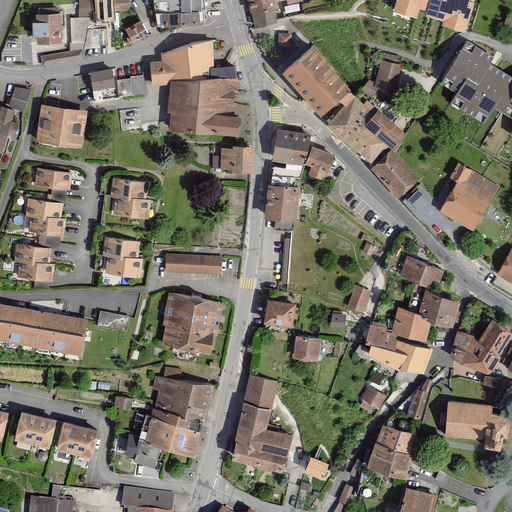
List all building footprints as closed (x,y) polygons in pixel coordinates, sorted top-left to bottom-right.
[(95,0),(81,1),(81,11),(95,11),(95,0)] [(116,13),(114,0),(98,0),(100,21),(116,20),(116,13)] [(132,12),(131,0),(114,0),(116,13),(132,12)] [(148,0),(149,6),(157,5),(158,17),(210,12),(208,0),(148,0)] [(298,0),(252,0),(257,18),(281,12),(280,5),(291,2),(292,6),(300,5),(298,0)] [(397,0),(395,11),(416,18),(419,9),(427,11),(425,17),(443,22),(442,26),(466,33),(475,0),(397,0)] [(302,14),(300,5),(292,6),(285,8),(288,17),(302,14)] [(60,9),(39,11),(40,17),(38,17),(39,47),(64,46),(62,16),(60,16),(60,9)] [(210,12),(158,17),(162,28),(210,23),(210,12)] [(281,12),(257,18),(259,30),(281,25),(281,12)] [(511,14),(508,13),(503,26),(511,29),(511,14)] [(143,23),(129,32),(137,46),(151,38),(143,23)] [(110,47),(108,30),(89,33),(87,44),(85,51),(110,47)] [(495,57),(467,39),(440,82),(458,93),(451,104),(484,124),(495,106),(511,116),(511,135),(511,136),(511,135),(511,76),(491,64),(495,57)] [(216,42),(193,48),(197,86),(241,81),(240,70),(219,72),(216,42)] [(87,44),(71,45),(72,52),(85,51),(87,44)] [(354,93),(312,45),(283,70),(321,114),(339,97),(343,102),(354,93)] [(197,86),(193,48),(166,56),(167,65),(155,66),(157,90),(179,88),(197,86)] [(387,55),(385,63),(397,67),(399,59),(387,55)] [(385,63),(382,62),(377,88),(392,97),(400,68),(397,67),(385,63)] [(115,72),(92,76),(97,101),(107,99),(107,97),(103,97),(103,94),(98,95),(98,91),(118,88),(115,72)] [(145,79),(119,82),(121,98),(147,95),(145,79)] [(197,86),(179,88),(175,127),(172,127),(172,134),(180,134),(180,131),(243,136),(244,121),(237,121),(241,81),(197,86)] [(33,93),(17,87),(14,97),(30,102),(33,93)] [(390,145),(395,151),(409,137),(406,134),(380,108),(374,114),(354,93),(343,102),(326,120),(371,164),(390,145)] [(86,110),(49,105),(44,142),(81,147),(86,110)] [(18,111),(3,107),(0,114),(0,161),(2,162),(11,135),(17,137),(21,124),(14,122),(18,111)] [(299,188),(304,164),(310,136),(278,131),(272,162),(286,164),(285,169),(274,167),(269,186),(299,188)] [(371,164),(399,195),(419,177),(395,151),(390,145),(371,164)] [(323,178),(332,154),(313,147),(307,164),(312,165),(309,173),(323,178)] [(217,169),(251,171),(252,152),(227,151),(226,158),(217,158),(217,169)] [(500,188),(459,164),(452,176),(458,180),(441,209),(476,230),(500,188)] [(70,174),(41,170),(39,185),(68,189),(70,174)] [(146,184),(119,179),(116,196),(121,196),(143,200),(146,184)] [(409,197),(420,208),(433,196),(421,185),(409,197)] [(294,220),(299,188),(269,186),(265,216),(273,217),(294,220)] [(143,200),(121,196),(118,213),(146,218),(149,201),(143,200)] [(60,203),(30,200),(29,216),(34,216),(58,218),(60,203)] [(58,218),(34,216),(32,232),(62,235),(64,219),(58,218)] [(292,231),(294,220),(273,217),(272,228),(292,231)] [(290,282),(291,236),(282,236),(280,281),(290,282)] [(137,242),(111,239),(108,255),(113,256),(135,259),(137,242)] [(49,249),(19,246),(18,261),(23,261),(48,264),(49,249)] [(511,250),(498,274),(511,281),(511,250)] [(135,259),(113,256),(110,273),(138,277),(140,260),(135,259)] [(222,259),(168,256),(168,272),(221,274),(222,259)] [(444,270),(407,256),(399,276),(417,283),(429,287),(432,279),(440,282),(444,270)] [(48,264),(23,261),(21,277),(51,280),(53,265),(48,264)] [(451,326),(458,301),(429,291),(429,287),(417,283),(407,312),(433,319),(441,324),(451,326)] [(220,305),(176,295),(166,342),(209,352),(220,305)] [(293,304),(267,300),(263,323),(279,326),(289,328),(293,304)] [(350,303),(348,308),(362,313),(363,308),(350,303)] [(87,321),(0,304),(0,321),(84,337),(87,321)] [(433,319),(407,312),(397,309),(391,331),(390,333),(398,335),(427,343),(433,319)] [(130,318),(101,312),(98,328),(127,333),(130,318)] [(341,314),(331,313),(330,327),(344,328),(345,319),(341,318),(341,314)] [(511,334),(511,331),(492,320),(479,342),(476,340),(464,360),(493,369),(511,334)] [(84,337),(0,321),(0,338),(81,353),(84,337)] [(279,326),(263,323),(262,330),(278,332),(279,326)] [(397,340),(398,335),(390,333),(391,331),(369,325),(366,331),(364,331),(363,332),(362,333),(362,335),(362,337),(364,338),(362,344),(372,347),(393,352),(397,340)] [(464,360),(476,340),(460,334),(454,353),(455,358),(464,360)] [(309,339),(293,337),(291,357),(299,358),(298,360),(316,362),(319,339),(309,338),(309,339)] [(433,350),(397,340),(393,352),(372,347),(370,355),(360,346),(355,352),(369,362),(372,359),(399,371),(421,374),(433,350)] [(278,382),(248,374),(226,454),(256,462),(265,427),(278,382)] [(157,406),(199,418),(209,382),(168,376),(162,397),(159,396),(157,406)] [(504,381),(485,378),(483,386),(501,389),(501,391),(511,394),(511,384),(504,382),(504,381)] [(421,419),(432,382),(429,381),(425,394),(417,391),(413,396),(416,397),(414,402),(412,401),(408,412),(412,413),(411,416),(421,419)] [(385,396),(369,387),(363,399),(378,407),(385,396)] [(136,399),(120,397),(119,407),(135,410),(136,399)] [(494,407),(451,403),(448,435),(484,439),(484,445),(500,446),(501,437),(508,438),(510,419),(493,414),(494,407)] [(152,416),(197,428),(199,418),(157,406),(155,405),(152,416)] [(10,413),(0,410),(0,439),(3,441),(10,413)] [(42,418),(26,414),(19,442),(35,445),(42,418)] [(142,439),(163,447),(193,455),(197,428),(152,416),(147,414),(139,438),(142,439)] [(58,422),(42,418),(35,445),(51,449),(58,422)] [(400,429),(384,424),(379,440),(413,451),(418,434),(409,431),(412,424),(402,421),(400,429)] [(85,428),(69,424),(62,452),(78,456),(85,428)] [(294,435),(265,427),(256,462),(284,470),(294,435)] [(100,432),(85,428),(78,456),(94,459),(100,432)] [(155,469),(163,447),(142,439),(134,462),(155,469)] [(413,451),(379,440),(378,443),(373,441),(371,448),(376,449),(370,466),(388,472),(387,474),(391,475),(392,472),(405,476),(413,451)] [(430,463),(421,454),(420,459),(429,466),(430,463)] [(328,462),(309,457),(305,471),(324,476),(328,462)] [(447,475),(440,470),(437,478),(445,481),(447,475)] [(313,485),(302,482),(300,489),(311,492),(313,485)] [(355,490),(345,486),(339,501),(350,505),(355,490)] [(432,511),(437,494),(406,486),(399,511),(394,511),(392,511),(432,511)] [(170,511),(172,495),(128,490),(126,511),(170,511)] [(76,511),(77,505),(37,500),(36,511),(76,511)]
